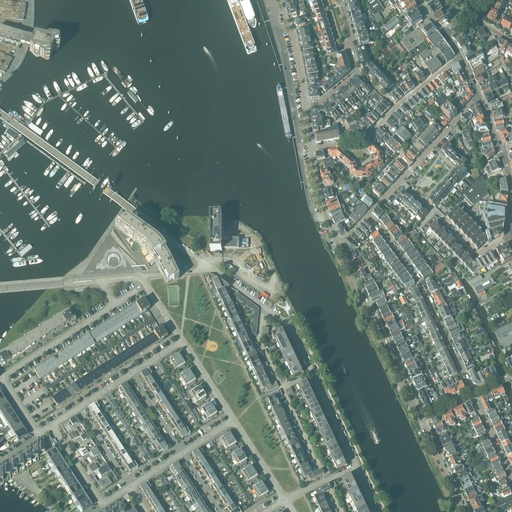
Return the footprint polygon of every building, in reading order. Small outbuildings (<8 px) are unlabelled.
[(0,0),(0,17),(23,21),(25,4),(0,0)] [(285,4),(287,10),(304,5),(302,0),(299,0),(297,0),(292,2),(291,0),(287,1),(288,3),(285,4)] [(373,15),(374,17),(378,14),(384,10),(381,7),(381,6),(376,0),(372,0),(367,4),(373,15)] [(397,0),(395,2),(391,5),(395,10),(397,9),(408,0),(407,0),(397,0)] [(413,3),(409,0),(408,0),(397,9),(400,13),(413,3)] [(442,4),(439,0),(429,0),(426,3),(433,12),(442,4)] [(498,1),(495,5),(502,9),(504,4),(498,1)] [(417,8),(413,3),(400,13),(404,18),(417,8)] [(304,5),(287,10),(289,17),(292,16),(293,18),(297,17),(296,14),(297,14),(296,13),(306,10),(304,5)] [(495,5),(493,10),(499,13),(502,9),(495,5)] [(433,12),(437,17),(444,11),(441,6),(433,12)] [(406,25),(418,15),(417,13),(417,12),(416,11),(415,11),(415,10),(403,20),(406,25)] [(449,10),(439,19),(444,24),(454,15),(449,10)] [(492,10),(490,14),(497,18),(499,13),(493,10),(492,10)] [(497,18),(490,14),(487,19),(499,25),(500,23),(496,21),(497,18)] [(418,15),(410,21),(406,25),(410,29),(422,19),(421,19),(422,18),(421,16),(419,16),(418,15)] [(306,17),(296,20),(296,22),(295,24),(296,25),(297,26),(298,27),(304,25),(305,25),(304,21),(307,19),(306,17)] [(384,28),(387,32),(399,22),(395,18),(384,28)] [(431,25),(428,21),(410,36),(401,43),(408,53),(409,54),(416,48),(426,41),(428,39),(422,32),(431,25)] [(27,36),(24,36),(24,34),(0,25),(0,42),(19,49),(20,46),(24,47),(30,49),(29,50),(34,54),(35,53),(44,58),(45,57),(50,57),(54,48),(59,48),(60,39),(45,38),(44,40),(34,38),(27,36)] [(434,29),(431,25),(422,32),(428,39),(437,32),(436,31),(435,29),(434,29)] [(318,38),(322,37),(331,34),(331,33),(331,32),(331,31),(330,30),(330,29),(321,32),(322,35),(318,36),(318,38)] [(359,37),(368,34),(370,33),(369,29),(366,29),(357,32),(357,33),(357,34),(357,35),(358,35),(359,37)] [(481,39),(486,35),(482,29),(477,33),(479,36),(481,39)] [(438,32),(437,32),(428,39),(426,41),(430,46),(431,48),(433,50),(443,43),(445,41),(441,37),(438,32)] [(458,44),(466,39),(468,38),(467,35),(465,37),(461,32),(452,38),(455,42),(456,42),(457,43),(457,44),(458,44)] [(321,43),(324,42),(333,39),(332,38),(333,37),(332,35),(331,34),(322,37),(323,40),(318,42),(319,45),(322,44),(321,43)] [(462,49),(462,50),(468,48),(471,47),(466,39),(458,44),(460,49),(461,49),(462,49)] [(426,41),(416,48),(422,55),(431,48),(430,46),(426,41)] [(450,48),(445,41),(443,43),(443,44),(433,53),(433,55),(436,59),(450,48)] [(404,57),(408,53),(401,43),(397,46),(395,47),(399,51),(404,57)] [(443,44),(443,43),(433,50),(431,48),(422,55),(419,57),(423,63),(431,56),(432,57),(433,55),(433,53),(443,44)] [(455,56),(450,48),(436,59),(439,63),(445,59),(447,63),(455,56)] [(466,59),(469,66),(473,73),(482,67),(483,67),(481,62),(485,60),(481,52),(471,56),(471,55),(472,54),(471,51),(470,52),(468,48),(462,50),(466,59)] [(0,71),(4,73),(12,59),(0,52),(0,71)] [(436,59),(433,55),(432,57),(431,56),(423,63),(426,67),(430,64),(433,62),(436,59)] [(358,60),(359,65),(368,62),(369,61),(370,59),(369,56),(367,57),(358,60)] [(439,63),(436,59),(433,62),(438,69),(442,67),(439,63)] [(364,71),(371,65),(371,64),(370,65),(369,63),(370,62),(369,61),(368,62),(359,65),(360,66),(364,71)] [(371,65),(364,71),(366,73),(367,73),(368,73),(377,65),(375,63),(375,64),(373,62),(371,64),(370,62),(369,63),(370,65),(371,64),(371,65)] [(433,62),(430,64),(435,72),(438,69),(433,62)] [(462,71),(458,63),(452,68),(455,75),(462,71)] [(430,64),(426,67),(432,75),(435,72),(430,64)] [(473,73),(472,73),(475,78),(488,71),(485,66),(473,73)] [(339,71),(344,77),(351,71),(349,67),(341,70),(341,69),(339,71)] [(369,76),(372,78),(378,72),(376,70),(377,69),(375,68),(369,74),(370,75),(369,76)] [(334,72),(341,80),(344,77),(339,71),(338,69),(334,72)] [(413,73),(415,76),(420,83),(425,80),(418,70),(413,73)] [(331,76),(337,83),(341,80),(334,72),(331,76)] [(375,81),(376,82),(383,75),(381,74),(380,74),(378,72),(372,78),(375,81)] [(453,78),(454,82),(464,77),(462,72),(455,76),(453,78)] [(446,85),(444,87),(449,94),(452,91),(447,85),(449,84),(447,81),(450,79),(446,73),(441,77),(446,85)] [(475,79),(479,86),(486,82),(484,77),(487,75),(486,73),(475,79)] [(479,86),(481,92),(506,80),(503,74),(487,81),(487,82),(486,82),(479,86)] [(377,83),(379,86),(386,80),(383,78),(384,77),(383,75),(376,82),(377,82),(377,83)] [(327,79),(333,86),(337,83),(331,76),(327,79)] [(444,87),(446,85),(441,77),(438,79),(444,87)] [(464,77),(454,82),(458,87),(460,85),(467,82),(464,77)] [(355,81),(361,88),(362,90),(364,89),(365,91),(364,92),(368,95),(372,91),(359,78),(358,79),(357,79),(356,80),(355,81)] [(406,83),(403,86),(408,93),(412,90),(415,87),(407,78),(404,80),(406,83)] [(323,82),(329,89),(333,86),(327,79),(323,82)] [(383,88),(384,89),(390,83),(389,81),(388,82),(386,80),(379,86),(382,89),(383,88)] [(484,97),(493,93),(500,89),(505,87),(508,86),(506,80),(481,92),(484,97)] [(353,83),(351,85),(362,98),(364,96),(360,91),(359,90),(361,88),(355,81),(354,81),(353,82),(353,83)] [(390,83),(384,89),(384,90),(384,91),(389,95),(394,90),(392,88),(393,87),(391,85),(392,84),(394,86),(396,84),(392,81),(390,83)] [(441,87),(436,81),(432,84),(437,91),(441,87)] [(321,84),(321,86),(321,88),(322,88),(326,93),(329,89),(323,82),(321,84)] [(432,84),(427,87),(432,93),(436,90),(432,84)] [(347,88),(353,95),(355,93),(356,95),(360,100),(362,98),(351,85),(349,86),(347,87),(347,88)] [(461,97),(463,98),(464,99),(468,102),(471,98),(474,96),(469,85),(463,89),(465,93),(461,97)] [(408,93),(403,86),(399,89),(404,96),(408,93)] [(427,87),(424,91),(428,96),(428,97),(429,98),(431,97),(430,95),(432,93),(427,87)] [(345,90),(343,91),(354,105),(356,103),(352,98),(351,97),(353,95),(347,88),(346,88),(345,89),(345,90)] [(398,90),(394,93),(400,100),(404,97),(398,90)] [(339,94),(345,102),(347,100),(348,101),(348,102),(352,107),(354,105),(343,91),(341,93),(340,93),(339,94)] [(428,96),(424,91),(419,94),(425,101),(427,100),(425,99),(428,97),(428,96)] [(400,100),(394,93),(390,96),(396,103),(400,100)] [(493,93),(484,97),(485,98),(484,98),(487,104),(488,104),(494,101),(493,98),(495,97),(493,93)] [(337,97),(335,98),(346,111),(348,110),(344,105),(343,103),(345,102),(339,94),(339,95),(338,95),(337,96),(337,97)] [(419,95),(414,98),(419,104),(422,101),(422,102),(424,102),(423,100),(419,95)] [(501,103),(504,109),(505,109),(511,108),(508,100),(511,98),(511,97),(511,95),(494,103),(488,105),(491,111),(500,107),(499,104),(501,103)] [(467,103),(464,99),(463,98),(460,96),(458,99),(459,99),(456,103),(458,105),(456,107),(460,111),(462,108),(467,103)] [(446,102),(444,99),(444,100),(441,97),(435,103),(439,108),(446,102)] [(331,101),(337,108),(338,110),(340,109),(344,113),(346,111),(335,98),(333,100),(332,100),(331,101)] [(414,98),(410,101),(415,107),(419,104),(414,98)] [(383,103),(381,104),(381,105),(387,111),(391,108),(385,101),(382,99),(380,100),(383,103)] [(329,103),(327,105),(338,118),(340,116),(336,111),(336,112),(335,110),(337,108),(331,101),(331,102),(330,102),(329,103)] [(415,107),(410,101),(406,104),(411,110),(415,107)] [(375,105),(377,106),(384,114),(387,111),(381,105),(381,104),(378,102),(375,105)] [(441,113),(450,121),(450,122),(457,114),(450,106),(451,105),(449,103),(441,113)] [(475,115),(477,118),(482,116),(483,115),(479,107),(478,106),(477,104),(475,104),(469,111),(472,114),(473,116),(475,115)] [(323,108),(329,115),(331,113),(332,115),(336,120),(338,118),(327,105),(325,107),(324,106),(323,107),(323,108)] [(408,114),(411,117),(413,116),(405,105),(400,109),(405,116),(408,114)] [(384,114),(377,106),(373,110),(381,117),(384,114)] [(425,112),(424,113),(431,121),(436,115),(434,113),(428,106),(425,108),(427,110),(425,112)] [(365,107),(364,109),(370,115),(376,122),(380,118),(374,112),(372,114),(365,107)] [(505,109),(504,109),(502,110),(492,113),(492,114),(494,121),(511,117),(511,116),(511,107),(511,108),(505,109)] [(311,114),(312,115),(324,114),(327,117),(329,115),(323,108),(322,109),(320,109),(311,110),(311,111),(311,112),(311,113),(311,114)] [(399,111),(395,114),(402,120),(405,117),(399,111)] [(450,121),(441,113),(439,111),(436,114),(440,118),(443,120),(440,123),(441,124),(441,125),(444,128),(450,121)] [(368,118),(366,119),(373,126),(376,122),(370,116),(367,113),(365,115),(368,118)] [(460,120),(465,125),(469,121),(470,123),(472,121),(471,117),(467,113),(464,117),(464,116),(460,120)] [(395,114),(392,117),(398,124),(400,122),(403,125),(404,123),(402,120),(395,114)] [(482,116),(477,118),(474,120),(475,122),(473,123),(476,127),(485,126),(482,116)] [(346,120),(348,125),(355,121),(351,117),(346,120)] [(364,121),(363,122),(369,129),(373,126),(366,119),(364,117),(362,118),(364,121)] [(392,117),(389,120),(395,127),(398,124),(392,117)] [(417,131),(418,132),(418,133),(420,134),(425,129),(428,126),(426,123),(421,117),(412,124),(418,131),(417,131)] [(506,126),(511,117),(494,121),(494,122),(495,128),(509,126),(509,125),(506,126)] [(362,128),(366,132),(369,129),(363,122),(361,120),(359,122),(361,124),(360,126),(362,128)] [(395,127),(389,120),(385,123),(392,130),(393,128),(396,131),(398,129),(395,127)] [(432,127),(432,128),(439,134),(443,129),(436,123),(434,122),(432,123),(434,125),(432,127)] [(31,123),(28,128),(40,137),(43,132),(31,123)] [(0,124),(0,131),(12,140),(15,135),(0,124)] [(330,124),(313,126),(313,128),(313,129),(313,130),(314,131),(314,132),(319,131),(318,130),(323,130),(322,127),(324,127),(331,126),(330,124)] [(315,133),(315,135),(316,143),(327,141),(331,141),(340,139),(339,131),(337,124),(331,127),(318,132),(315,133)] [(395,134),(399,137),(405,131),(404,129),(406,126),(405,125),(402,127),(395,134)] [(489,132),(487,125),(477,127),(478,134),(481,133),(489,132)] [(381,128),(378,131),(384,137),(387,134),(381,128)] [(432,128),(427,133),(434,139),(439,134),(432,128)] [(511,129),(498,131),(499,133),(501,139),(511,134),(511,129)] [(378,131),(374,134),(381,141),(382,139),(385,142),(387,140),(384,137),(378,131)] [(399,137),(402,140),(408,134),(405,131),(399,137)] [(461,134),(466,145),(472,142),(471,131),(461,134)] [(427,133),(423,137),(430,143),(434,139),(427,133)] [(480,135),(482,147),(490,144),(489,142),(490,142),(489,133),(482,135),(480,135)] [(371,137),(371,138),(373,139),(377,144),(379,142),(382,145),(383,143),(381,141),(374,134),(371,137)] [(408,134),(402,140),(405,144),(412,137),(408,134)] [(511,134),(501,139),(504,146),(511,143),(511,142),(511,134)] [(423,137),(419,141),(426,148),(430,143),(423,137)] [(363,145),(366,149),(373,142),(371,140),(373,139),(371,138),(370,139),(365,143),(363,144),(363,145)] [(385,144),(388,148),(395,141),(391,138),(385,144)] [(416,139),(413,142),(423,151),(426,148),(419,141),(416,139)] [(388,148),(391,151),(398,145),(395,141),(388,148)] [(370,153),(371,152),(376,147),(374,145),(375,144),(373,142),(366,149),(370,153)] [(416,146),(414,148),(420,154),(423,151),(413,142),(412,143),(416,146)] [(445,153),(446,154),(451,148),(451,149),(452,148),(453,147),(454,145),(450,142),(441,151),(444,153),(445,153)] [(17,143),(4,155),(7,159),(21,147),(17,143)] [(482,155),(489,153),(490,151),(489,149),(492,148),(493,148),(491,143),(490,144),(482,147),(483,150),(481,151),(482,155)] [(389,153),(388,154),(389,156),(393,152),(395,154),(401,148),(398,145),(391,151),(389,153)] [(411,151),(417,157),(420,154),(414,148),(411,145),(410,146),(413,149),(411,151)] [(373,154),(374,154),(375,153),(383,153),(377,146),(376,147),(371,152),(373,154)] [(448,157),(449,158),(455,152),(457,150),(453,147),(452,148),(451,149),(451,148),(446,154),(445,155),(447,158),(448,157)] [(337,157),(339,159),(344,153),(339,149),(334,150),(336,158),(337,157)] [(490,151),(489,153),(484,157),(480,161),(482,163),(486,159),(488,161),(495,155),(495,154),(493,149),(490,151)] [(324,151),(316,153),(315,153),(317,161),(325,159),(324,151)] [(411,151),(407,156),(413,161),(417,157),(411,151)] [(450,160),(452,163),(459,156),(455,152),(449,158),(451,159),(450,160)] [(338,159),(342,163),(348,156),(346,154),(345,155),(344,153),(339,159),(338,159)] [(407,156),(403,153),(402,154),(406,158),(403,161),(408,166),(412,162),(406,157),(407,156)] [(456,164),(458,166),(465,158),(461,154),(459,156),(452,163),(455,165),(456,164)] [(342,163),(347,167),(352,160),(351,159),(351,158),(348,156),(342,163)] [(458,166),(460,168),(466,167),(466,164),(469,161),(465,158),(458,166)] [(375,162),(374,162),(375,163),(376,163),(380,168),(381,167),(382,168),(384,166),(383,165),(383,159),(374,159),(374,161),(375,162)] [(488,163),(484,167),(486,175),(489,174),(492,173),(502,170),(497,159),(488,163)] [(331,160),(325,161),(326,168),(331,167),(333,169),(336,167),(332,163),(331,160)] [(347,167),(351,170),(355,165),(356,164),(356,163),(355,162),(354,162),(352,160),(347,167)] [(400,161),(397,164),(404,170),(407,168),(400,161)] [(372,163),(369,166),(374,171),(377,168),(378,169),(380,171),(383,169),(381,167),(380,168),(376,163),(375,163),(374,162),(373,163),(372,163)] [(392,164),(395,167),(402,174),(404,170),(397,164),(396,165),(393,163),(392,164)] [(350,173),(354,177),(356,175),(356,174),(358,172),(357,171),(358,170),(357,169),(358,168),(355,165),(351,170),(349,172),(350,172),(350,173)] [(367,169),(366,170),(368,171),(368,178),(369,177),(371,179),(372,177),(371,176),(372,174),(372,173),(374,171),(369,166),(366,168),(367,169)] [(390,166),(389,168),(398,177),(402,174),(395,167),(393,169),(390,166)] [(460,168),(457,170),(465,178),(469,174),(467,172),(466,171),(466,167),(460,168)] [(391,172),(389,175),(395,181),(399,177),(398,177),(389,168),(387,169),(391,172)] [(322,176),(323,180),(333,177),(332,175),(331,175),(330,172),(329,172),(328,171),(327,169),(321,171),(322,175),(322,176)] [(359,179),(363,178),(362,170),(359,170),(358,170),(357,171),(358,172),(356,174),(356,175),(354,177),(356,179),(357,181),(359,179)] [(362,170),(363,178),(368,178),(368,181),(369,182),(372,180),(371,179),(369,177),(368,178),(368,171),(366,170),(365,170),(362,170)] [(455,171),(453,173),(462,181),(465,178),(457,170),(456,171),(455,171)] [(384,173),(382,175),(392,184),(395,181),(389,175),(385,171),(384,173)] [(392,184),(382,175),(381,174),(381,173),(379,176),(383,180),(383,181),(381,180),(380,181),(381,182),(381,183),(387,189),(392,184)] [(450,178),(456,184),(458,185),(462,181),(453,173),(450,176),(451,177),(450,178)] [(473,206),(488,194),(485,186),(483,184),(484,182),(485,182),(483,177),(482,177),(463,195),(473,206)] [(334,185),(333,182),(335,182),(334,178),(323,181),(324,181),(323,182),(323,184),(324,184),(325,187),(331,185),(334,185)] [(448,178),(446,181),(453,187),(456,184),(450,178),(449,179),(448,178)] [(444,184),(443,186),(451,193),(455,189),(453,187),(446,181),(443,184),(444,184)] [(376,185),(375,186),(383,194),(386,190),(380,184),(379,184),(377,186),(376,185)] [(383,194),(375,186),(373,188),(375,189),(373,192),(379,198),(383,194)] [(441,186),(439,189),(448,197),(451,193),(443,186),(442,187),(441,186)] [(323,190),(325,200),(327,201),(328,199),(333,198),(331,188),(323,190)] [(437,192),(436,193),(444,201),(448,197),(439,189),(436,191),(437,192)] [(399,204),(400,204),(408,195),(405,193),(403,192),(395,201),(399,204)] [(431,197),(432,197),(438,203),(439,203),(441,205),(444,201),(436,193),(435,194),(434,194),(431,197)] [(500,204),(507,204),(508,200),(508,196),(507,196),(508,194),(504,193),(501,193),(500,196),(500,204)] [(400,204),(404,207),(411,199),(410,198),(411,198),(408,195),(400,204)] [(361,202),(363,203),(369,209),(373,204),(367,199),(365,197),(361,202)] [(432,197),(433,198),(432,199),(431,198),(429,201),(436,208),(439,203),(438,203),(432,197)] [(326,202),(328,208),(339,204),(336,198),(326,202)] [(464,200),(471,207),(473,206),(466,198),(464,200)] [(404,207),(408,211),(416,202),(413,200),(412,200),(411,199),(404,207)] [(408,211),(411,215),(419,207),(418,205),(416,202),(408,211)] [(458,206),(456,208),(456,207),(446,217),(448,220),(478,250),(486,242),(487,243),(488,242),(489,243),(492,242),(492,241),(491,241),(491,240),(493,240),(504,236),(503,231),(503,230),(504,225),(506,220),(507,205),(494,204),(480,202),(479,206),(487,230),(483,231),(460,208),(458,206)] [(328,208),(330,214),(341,209),(339,204),(328,208)] [(360,206),(358,208),(365,214),(368,211),(361,204),(359,205),(360,206)] [(330,214),(333,220),(344,214),(345,214),(349,210),(346,207),(344,207),(341,209),(330,214)] [(378,207),(372,214),(378,219),(384,213),(378,207)] [(415,218),(417,216),(423,209),(421,207),(420,208),(419,207),(411,215),(415,218)] [(358,208),(355,211),(362,217),(365,214),(358,208)] [(423,209),(417,216),(421,220),(427,214),(425,213),(426,212),(423,209)] [(355,211),(352,215),(359,221),(362,217),(355,211)] [(126,215),(124,214),(114,228),(143,271),(158,270),(160,275),(165,285),(167,284),(172,280),(173,283),(178,279),(177,277),(176,273),(172,266),(175,264),(170,253),(169,252),(168,250),(167,249),(167,248),(166,247),(164,244),(161,242),(159,239),(156,237),(139,224),(137,223),(136,222),(135,222),(134,223),(133,224),(134,225),(130,222),(126,215)] [(333,220),(336,225),(342,222),(346,220),(344,214),(333,220)] [(359,221),(352,215),(349,218),(356,224),(359,221)] [(380,221),(384,226),(390,222),(386,216),(380,221)] [(362,225),(369,232),(371,234),(373,232),(371,230),(373,228),(365,221),(362,225)] [(342,222),(336,225),(337,227),(339,232),(341,236),(345,234),(348,233),(342,222)] [(395,227),(390,222),(384,226),(389,232),(395,227)] [(429,229),(432,233),(439,226),(436,222),(429,229)] [(365,235),(368,237),(369,236),(367,234),(369,232),(362,225),(358,229),(362,232),(365,235)] [(432,233),(436,236),(443,230),(439,226),(432,233)] [(396,227),(395,227),(389,232),(392,236),(401,229),(400,227),(397,229),(396,227)] [(364,235),(365,235),(362,232),(362,233),(358,229),(354,233),(360,239),(364,235)] [(401,229),(392,236),(395,240),(402,235),(400,233),(402,231),(401,229)] [(436,236),(439,240),(446,233),(443,230),(436,236)] [(369,242),(369,243),(370,244),(372,243),(373,242),(380,237),(376,232),(370,237),(372,240),(369,242)] [(439,240),(442,243),(449,237),(446,233),(439,240)] [(397,243),(400,247),(413,237),(411,235),(409,237),(406,239),(404,237),(397,243)] [(350,237),(344,244),(347,247),(346,248),(350,251),(357,248),(355,246),(357,244),(350,237)] [(371,246),(373,249),(383,241),(380,237),(373,242),(374,244),(372,246),(371,246)] [(400,247),(402,250),(411,244),(414,242),(412,240),(414,239),(413,237),(400,247)] [(442,243),(446,247),(453,240),(449,237),(442,243)] [(446,247),(449,250),(456,244),(453,240),(446,247)] [(373,249),(372,249),(374,249),(375,250),(377,248),(379,251),(386,245),(383,241),(373,249)] [(402,250),(405,254),(419,244),(418,242),(415,244),(412,246),(411,244),(402,250)] [(405,254),(408,258),(416,252),(415,250),(420,245),(419,244),(405,254)] [(451,256),(453,254),(460,247),(456,244),(449,250),(448,252),(451,256)] [(496,251),(499,257),(510,251),(506,245),(503,247),(502,248),(498,250),(496,251)] [(379,257),(380,257),(389,250),(386,246),(379,252),(380,254),(377,256),(378,258),(379,257)] [(453,254),(456,257),(463,251),(460,247),(453,254)] [(349,253),(350,257),(358,254),(360,253),(358,249),(349,253)] [(383,257),(385,260),(392,254),(389,250),(380,257),(381,259),(383,257)] [(456,257),(460,261),(467,254),(463,251),(456,257)] [(408,258),(410,261),(421,254),(419,252),(417,253),(416,252),(408,258)] [(503,263),(503,265),(511,259),(511,258),(511,257),(511,256),(511,255),(510,252),(500,258),(500,259),(501,261),(502,262),(503,263)] [(493,253),(488,255),(493,264),(498,261),(496,259),(493,253)] [(358,254),(350,257),(352,262),(362,257),(364,256),(363,254),(361,255),(359,256),(358,254)] [(384,264),(385,266),(395,258),(392,254),(385,260),(384,260),(386,262),(384,264)] [(410,261),(413,265),(421,259),(420,257),(422,255),(421,254),(410,261)] [(460,261),(463,264),(470,258),(467,254),(460,261)] [(488,255),(484,258),(489,266),(493,264),(488,255)] [(388,266),(390,268),(398,262),(395,258),(385,266),(383,267),(385,269),(388,266)] [(463,264),(466,268),(473,261),(470,258),(463,264)] [(484,258),(480,260),(485,269),(489,266),(484,258)] [(353,262),(355,267),(362,264),(360,259),(353,262)] [(413,265),(416,269),(426,261),(425,259),(423,261),(421,259),(413,265)] [(480,260),(476,263),(480,271),(485,269),(480,260)] [(416,269),(419,273),(427,266),(426,265),(428,263),(426,261),(416,269)] [(473,261),(466,268),(468,269),(473,275),(480,271),(476,263),(475,263),(476,263),(475,264),(473,262),(474,261),(473,261)] [(386,273),(387,275),(401,265),(398,262),(390,268),(391,270),(389,271),(386,273)] [(434,271),(436,275),(445,268),(441,263),(435,268),(436,270),(434,271)] [(419,273),(422,276),(432,268),(435,266),(433,264),(428,268),(427,266),(419,273)] [(394,273),(395,275),(403,269),(401,265),(387,275),(388,277),(394,273)] [(432,268),(422,276),(424,280),(434,275),(431,272),(433,270),(432,268)] [(367,272),(360,276),(361,280),(378,272),(376,269),(373,270),(374,272),(372,272),(372,273),(369,275),(367,272)] [(394,278),(396,280),(406,272),(403,269),(395,275),(396,277),(394,278)] [(361,280),(363,284),(372,280),(372,278),(376,276),(379,274),(378,272),(361,280)] [(399,280),(400,282),(409,276),(406,272),(396,280),(397,282),(399,280)] [(208,275),(214,287),(223,283),(214,276),(213,275),(212,275),(208,275)] [(472,286),(476,294),(494,284),(490,276),(484,280),(483,281),(481,276),(480,277),(479,275),(468,282),(471,287),(472,286)] [(401,288),(402,287),(412,280),(409,276),(400,282),(402,284),(400,286),(401,288)] [(364,285),(365,289),(375,284),(384,279),(383,277),(378,279),(378,280),(374,282),(373,280),(364,285)] [(412,280),(402,287),(401,288),(402,290),(405,287),(406,288),(415,284),(412,280)] [(427,286),(429,290),(436,286),(435,285),(439,283),(438,281),(427,286)] [(215,288),(218,293),(226,289),(230,287),(223,283),(214,287),(214,288),(215,288)] [(375,284),(365,289),(369,297),(381,291),(380,290),(378,291),(375,284)] [(218,293),(220,297),(228,294),(226,290),(226,289),(218,293)] [(407,298),(408,299),(419,294),(418,290),(410,294),(411,296),(407,298)] [(369,297),(372,303),(385,297),(382,291),(369,297)] [(431,295),(433,299),(446,294),(445,291),(443,292),(443,291),(441,292),(442,293),(440,294),(439,292),(431,295)] [(221,300),(222,302),(230,298),(228,294),(220,297),(219,298),(220,301),(221,300)] [(387,304),(387,303),(389,302),(388,301),(397,296),(395,294),(391,296),(376,303),(378,308),(387,304)] [(433,299),(435,303),(443,300),(442,298),(447,296),(446,294),(433,299)] [(410,307),(405,297),(399,299),(403,306),(405,305),(407,309),(410,307)] [(421,297),(413,301),(414,303),(410,305),(411,306),(423,301),(421,297)] [(493,302),(496,307),(504,302),(502,297),(493,302)] [(221,303),(223,308),(233,303),(230,298),(222,302),(221,303)] [(137,304),(143,313),(149,309),(148,308),(149,308),(144,300),(137,304)] [(415,309),(416,311),(426,307),(423,302),(416,305),(418,308),(415,309)] [(437,308),(439,312),(447,309),(446,307),(452,304),(451,302),(450,302),(437,308)] [(226,310),(227,312),(235,308),(233,303),(223,308),(225,311),(226,310)] [(133,308),(138,316),(143,313),(137,304),(132,307),(133,308)] [(379,309),(381,314),(394,308),(397,307),(396,304),(393,306),(393,305),(392,306),(391,305),(390,306),(390,307),(388,308),(387,306),(379,309)] [(128,311),(134,319),(138,316),(133,308),(132,307),(128,310),(128,311)] [(420,312),(421,315),(428,312),(426,307),(416,311),(417,313),(420,312)] [(226,312),(228,317),(237,313),(235,308),(227,312),(226,312)] [(381,314),(383,319),(393,315),(392,312),(396,311),(394,308),(381,314)] [(439,312),(441,316),(455,310),(454,308),(448,311),(447,309),(439,312)] [(124,313),(130,322),(134,319),(128,311),(128,310),(124,313)] [(455,310),(441,316),(443,321),(451,317),(450,315),(456,313),(455,310)] [(54,320),(60,329),(75,320),(69,311),(59,315),(59,316),(60,317),(54,320)] [(393,315),(383,319),(386,324),(394,320),(393,318),(399,315),(401,318),(405,316),(403,311),(398,313),(393,315)] [(420,320),(421,322),(431,317),(428,312),(421,315),(422,318),(420,320)] [(120,316),(125,325),(130,322),(124,313),(120,316)] [(230,320),(231,322),(240,318),(237,313),(228,317),(229,320),(230,320)] [(444,321),(446,326),(453,323),(452,320),(456,318),(460,316),(463,315),(463,313),(462,313),(459,314),(458,315),(457,315),(455,316),(444,321)] [(492,318),(495,322),(502,319),(499,314),(492,318)] [(115,318),(121,327),(125,325),(120,316),(115,318)] [(431,317),(421,322),(422,324),(424,323),(426,326),(433,322),(431,317)] [(111,321),(117,330),(121,327),(115,318),(111,321)] [(230,322),(233,327),(242,323),(240,318),(231,322),(230,322)] [(502,319),(495,322),(497,327),(500,326),(501,328),(505,326),(502,319)] [(39,330),(45,339),(60,329),(54,320),(45,325),(46,327),(39,330)] [(107,324),(112,333),(117,330),(111,321),(107,324)] [(388,328),(389,330),(403,323),(402,321),(396,324),(395,321),(386,325),(386,326),(387,328),(388,328)] [(447,327),(449,332),(460,327),(459,324),(458,322),(454,324),(447,327)] [(235,330),(236,331),(236,332),(244,328),(242,323),(233,327),(234,330),(235,330)] [(391,336),(402,330),(401,328),(404,326),(403,323),(389,330),(390,332),(390,333),(389,334),(390,335),(391,335),(391,336)] [(425,331),(426,333),(436,328),(433,323),(426,326),(428,330),(425,331)] [(511,323),(499,330),(494,332),(502,349),(511,344),(511,323)] [(102,327),(108,336),(112,333),(107,324),(102,327)] [(402,330),(391,336),(392,337),(392,338),(392,339),(392,340),(393,340),(394,341),(402,337),(400,334),(406,332),(412,329),(411,326),(405,329),(402,330)] [(98,329),(104,338),(108,336),(102,327),(98,329)] [(460,327),(449,332),(451,337),(463,331),(462,329),(461,327),(460,327)] [(161,328),(154,332),(160,341),(167,337),(162,329),(161,328)] [(235,332),(237,337),(247,333),(244,328),(236,332),(236,331),(235,332)] [(430,334),(431,337),(438,333),(436,328),(426,333),(427,335),(430,334)] [(94,332),(100,341),(104,338),(98,329),(94,332)] [(25,339),(30,348),(45,339),(39,330),(30,334),(30,335),(31,336),(25,339)] [(275,340),(276,340),(285,335),(283,330),(278,332),(272,335),(275,340)] [(463,332),(451,338),(454,342),(464,337),(463,335),(469,332),(468,330),(463,332)] [(88,336),(94,345),(100,341),(94,332),(88,336)] [(154,332),(150,335),(156,344),(160,341),(154,332)] [(240,340),(240,341),(241,341),(257,334),(257,332),(248,336),(247,333),(237,337),(239,340),(240,340)] [(432,339),(433,342),(441,339),(438,333),(431,337),(428,338),(429,340),(432,339)] [(239,342),(242,347),(251,342),(250,339),(255,336),(256,336),(256,335),(257,335),(257,334),(241,341),(240,341),(239,342)] [(150,335),(145,338),(151,347),(156,344),(150,335)] [(276,340),(278,344),(287,340),(285,335),(276,340)] [(84,339),(90,348),(94,345),(88,336),(84,339)] [(145,338),(141,341),(147,350),(151,347),(145,338)] [(396,345),(396,347),(410,340),(409,338),(403,340),(402,338),(394,342),(394,343),(394,344),(395,345),(396,345)] [(25,339),(15,344),(16,346),(10,349),(16,358),(30,348),(25,339)] [(79,341),(85,350),(90,348),(84,339),(79,341)] [(432,346),(433,348),(443,344),(441,339),(433,342),(435,345),(432,346)] [(454,344),(456,348),(468,343),(466,339),(462,340),(454,344)] [(278,344),(280,349),(289,345),(287,340),(278,344)] [(75,344),(81,353),(85,350),(79,341),(75,344)] [(141,341),(137,343),(143,352),(147,350),(141,341)] [(397,347),(399,352),(409,348),(408,345),(411,344),(410,341),(397,347)] [(244,349),(245,351),(258,345),(258,343),(253,346),(251,342),(242,347),(243,350),(244,349)] [(137,343),(133,346),(138,355),(143,352),(137,343)] [(409,348),(399,352),(400,354),(398,355),(400,358),(401,357),(401,358),(410,354),(409,351),(415,348),(414,348),(420,345),(419,343),(415,345),(414,346),(409,348)] [(456,348),(458,352),(466,349),(465,347),(469,345),(468,343),(456,348)] [(70,347),(76,356),(81,353),(75,344),(70,347)] [(443,344),(433,348),(434,350),(437,349),(438,352),(446,349),(443,344)] [(244,351),(246,356),(256,352),(254,349),(259,346),(258,345),(245,351),(244,351)] [(280,349),(282,353),(291,349),(289,345),(280,349)] [(133,346),(128,349),(134,358),(138,355),(133,346)] [(66,350),(72,359),(76,356),(70,347),(66,350)] [(16,358),(10,349),(1,353),(1,354),(2,355),(0,355),(0,365),(1,367),(16,358)] [(128,349),(124,352),(130,361),(134,358),(128,349)] [(282,353),(284,358),(294,354),(291,349),(282,353)] [(61,353),(67,362),(72,359),(66,350),(61,353)] [(437,357),(438,360),(448,355),(446,350),(439,353),(440,356),(437,357)] [(460,357),(462,361),(470,357),(469,355),(473,353),(473,351),(460,357)] [(124,352),(120,354),(125,363),(130,361),(124,352)] [(249,359),(250,361),(263,355),(262,353),(257,356),(256,352),(246,356),(248,360),(249,359)] [(57,356),(62,365),(67,362),(61,353),(57,356)] [(170,361),(172,365),(181,359),(179,355),(178,356),(176,353),(165,359),(168,363),(170,361)] [(413,353),(402,358),(402,359),(402,360),(402,361),(403,361),(404,362),(404,363),(410,361),(413,359),(419,356),(418,354),(415,356),(413,353)] [(120,354),(115,357),(121,366),(125,363),(120,354)] [(284,358),(287,363),(296,358),(294,354),(284,358)] [(249,361),(251,366),(260,362),(259,359),(264,356),(263,355),(250,361),(249,361)] [(442,360),(444,363),(451,360),(448,355),(438,360),(439,362),(442,360)] [(52,359),(58,368),(62,365),(57,356),(52,359)] [(115,357),(111,360),(117,369),(121,366),(115,357)] [(287,363),(289,367),(298,363),(296,358),(287,363)] [(52,359),(48,362),(53,371),(58,368),(52,359)] [(181,359),(172,365),(176,370),(177,369),(178,371),(185,367),(183,363),(184,363),(181,359)] [(413,359),(410,361),(410,362),(405,364),(406,366),(405,366),(406,366),(405,367),(406,369),(407,369),(415,365),(413,359)] [(477,359),(464,365),(466,369),(474,366),(473,363),(477,361),(477,359)] [(111,360),(106,363),(112,372),(117,369),(111,360)] [(442,368),(443,370),(453,365),(451,360),(444,363),(445,366),(442,368)] [(48,362),(45,364),(43,365),(49,374),(53,371),(48,362)] [(254,369),(254,371),(268,365),(267,363),(262,365),(260,362),(251,366),(253,369),(254,369)] [(106,363),(102,366),(108,375),(112,372),(106,363)] [(289,367),(291,372),(300,368),(298,363),(289,367)] [(408,374),(409,376),(420,371),(418,368),(422,366),(420,364),(407,370),(408,372),(408,374)] [(43,365),(38,368),(44,377),(49,374),(43,365)] [(253,371),(256,376),(265,372),(263,368),(268,366),(268,365),(254,371),(253,371)] [(443,370),(445,374),(455,369),(453,365),(443,370)] [(102,366),(97,369),(103,378),(108,375),(102,366)] [(488,369),(492,378),(498,376),(494,367),(493,366),(488,369)] [(473,371),(468,373),(474,385),(476,386),(481,384),(475,370),(476,370),(474,367),(472,368),(473,371)] [(44,377),(38,368),(34,371),(40,380),(44,377)] [(300,368),(291,372),(293,377),(302,372),(300,368)] [(97,369),(93,372),(98,381),(103,378),(97,369)] [(181,378),(183,381),(192,376),(190,372),(189,373),(186,369),(176,376),(178,380),(179,380),(178,379),(181,378)] [(455,369),(445,374),(443,375),(444,377),(447,376),(448,378),(457,374),(455,370),(456,370),(455,369)] [(477,369),(476,370),(475,370),(481,384),(486,381),(482,373),(479,375),(477,369)] [(486,371),(483,373),(487,381),(492,378),(487,369),(485,370),(486,371)] [(140,378),(142,380),(151,374),(148,370),(141,375),(140,375),(142,377),(141,378),(141,377),(140,378)] [(420,371),(409,376),(410,378),(411,379),(412,381),(426,375),(425,372),(421,374),(420,371)] [(93,372),(88,375),(94,384),(98,381),(93,372)] [(258,379),(259,380),(272,374),(271,373),(267,375),(265,372),(256,376),(257,379),(258,379)] [(145,382),(146,384),(154,379),(151,374),(142,380),(144,383),(144,382),(145,382)] [(258,381),(260,386),(270,381),(268,378),(273,376),(272,374),(259,380),(258,381)] [(88,375),(84,378),(89,387),(94,384),(88,375)] [(413,385),(414,387),(425,382),(424,379),(427,378),(426,375),(413,382),(414,384),(413,385)] [(192,376),(183,381),(186,387),(187,387),(186,386),(187,386),(189,388),(196,384),(193,380),(194,379),(192,376)] [(455,380),(456,383),(461,392),(462,392),(464,392),(465,389),(461,381),(459,382),(457,379),(456,376),(454,377),(455,380)] [(84,378),(79,381),(85,390),(89,387),(84,378)] [(449,380),(452,385),(456,394),(457,394),(458,394),(460,393),(460,392),(461,392),(456,383),(454,384),(453,381),(452,381),(451,378),(449,380)] [(146,384),(149,389),(157,384),(154,379),(146,384)] [(79,381),(74,384),(80,393),(85,390),(79,381)] [(270,381),(260,386),(262,389),(263,388),(264,391),(266,389),(268,393),(278,388),(276,383),(271,385),(270,381)] [(445,382),(446,384),(452,396),(453,396),(454,396),(455,396),(456,395),(456,394),(452,385),(450,386),(448,383),(447,381),(445,382)] [(298,386),(300,391),(309,387),(307,382),(298,386)] [(425,382),(414,387),(415,390),(417,390),(418,392),(431,386),(430,384),(427,386),(425,382)] [(440,383),(441,385),(447,399),(449,398),(450,398),(451,398),(451,397),(452,396),(446,384),(443,385),(442,382),(440,383)] [(74,384),(70,387),(75,395),(76,396),(80,393),(74,384)] [(118,389),(121,394),(130,388),(128,385),(128,386),(127,386),(126,384),(118,389)] [(149,389),(152,394),(160,388),(157,384),(149,389)] [(189,396),(191,394),(194,398),(203,392),(200,388),(199,389),(197,385),(186,392),(189,396)] [(441,385),(439,386),(441,391),(442,391),(438,393),(442,401),(443,401),(445,401),(445,400),(447,399),(441,385)] [(70,387),(65,390),(71,399),(76,396),(75,395),(70,387)] [(300,391),(302,395),(311,391),(309,387),(300,391)] [(122,400),(132,394),(130,391),(131,391),(132,390),(130,388),(121,394),(124,399),(122,400)] [(152,394),(155,398),(165,392),(165,391),(163,393),(160,388),(152,394)] [(421,398),(421,399),(428,395),(427,392),(430,391),(429,388),(418,393),(419,395),(419,396),(419,398),(421,398)] [(498,389),(497,390),(500,397),(505,395),(502,388),(501,388),(500,388),(499,388),(498,389)] [(441,402),(441,401),(437,393),(434,395),(434,394),(435,393),(433,389),(430,390),(430,391),(436,404),(438,403),(439,403),(441,403),(441,402)] [(65,390),(61,392),(67,401),(71,399),(65,390)] [(268,400),(270,405),(271,405),(279,401),(277,398),(282,395),(280,390),(269,395),(271,399),(268,400)] [(500,397),(497,390),(495,391),(494,391),(493,391),(492,392),(495,400),(500,397)] [(302,395),(304,400),(313,396),(311,391),(302,395)] [(61,392),(56,395),(62,404),(67,401),(61,392)] [(155,398),(158,403),(168,396),(165,392),(155,398)] [(203,392),(194,398),(197,403),(198,402),(199,404),(206,400),(204,396),(205,396),(203,392)] [(490,392),(485,395),(489,402),(494,400),(490,392)] [(122,400),(125,404),(135,398),(132,394),(122,400)] [(423,404),(430,400),(429,398),(432,396),(431,394),(428,395),(421,399),(422,400),(421,402),(422,403),(423,404)] [(62,404),(56,395),(52,398),(57,408),(62,404)] [(481,397),(480,399),(483,405),(487,403),(489,402),(485,395),(481,397)] [(158,403),(161,407),(171,401),(169,402),(166,398),(168,397),(168,396),(158,403)] [(304,400),(307,405),(316,400),(313,396),(304,400)] [(128,409),(138,403),(135,398),(125,404),(125,405),(127,404),(130,408),(128,409)] [(430,400),(423,404),(424,406),(424,407),(424,409),(426,409),(436,405),(435,404),(432,405),(432,403),(434,402),(433,399),(430,400)] [(307,405),(309,409),(318,405),(316,400),(307,405)] [(161,407),(164,412),(174,405),(171,401),(161,407)] [(272,408),(273,410),(286,404),(285,402),(280,404),(279,401),(271,405),(270,405),(269,405),(271,409),(272,408)] [(202,411),(204,414),(213,408),(211,405),(210,406),(208,402),(197,409),(198,411),(199,412),(200,412),(201,411),(202,411)] [(88,411),(90,414),(101,407),(98,403),(97,404),(96,404),(96,403),(96,404),(88,409),(88,408),(88,409),(89,411),(88,411)] [(128,409),(131,414),(141,407),(138,403),(128,409)] [(476,413),(471,404),(469,403),(464,405),(469,416),(476,413)] [(487,403),(483,405),(486,411),(487,413),(492,410),(491,409),(490,409),(487,403)] [(272,410),(274,415),(283,411),(282,408),(287,405),(286,404),(273,410),(272,410)] [(0,416),(11,410),(7,405),(0,409),(0,413),(1,416),(0,416)] [(164,412),(167,416),(175,411),(172,407),(174,406),(174,405),(164,412)] [(309,409),(311,414),(320,410),(318,405),(309,409)] [(460,408),(458,408),(466,424),(468,423),(466,419),(465,416),(468,415),(467,414),(463,406),(462,406),(460,407),(460,408)] [(92,416),(94,418),(102,413),(99,409),(101,408),(101,407),(90,414),(91,417),(92,416)] [(134,418),(144,412),(141,407),(131,414),(133,413),(135,417),(134,418)] [(501,407),(487,414),(490,419),(497,415),(495,413),(499,411),(499,410),(502,409),(501,407)] [(213,408),(204,414),(205,415),(202,416),(205,420),(207,419),(208,420),(208,419),(209,419),(210,421),(217,416),(215,413),(216,412),(213,408)] [(466,424),(458,408),(457,409),(456,409),(455,409),(454,410),(454,411),(453,411),(457,420),(460,419),(461,421),(462,422),(462,421),(464,425),(466,424)] [(2,423),(14,415),(11,410),(0,416),(0,417),(1,416),(5,421),(2,423)] [(311,414),(313,419),(322,414),(320,410),(311,414)] [(167,416),(170,421),(178,416),(175,411),(167,416)] [(277,418),(277,420),(291,413),(290,412),(285,414),(283,411),(274,415),(276,418),(277,418)] [(449,413),(447,414),(453,426),(455,425),(453,420),(456,419),(452,411),(451,411),(449,412),(449,413)] [(134,418),(137,423),(147,416),(144,412),(134,418)] [(94,418),(97,423),(105,418),(102,413),(94,418)] [(276,420),(279,425),(288,421),(286,417),(291,415),(291,413),(277,420),(276,420)] [(313,419),(315,423),(324,419),(322,414),(313,419)] [(453,426),(447,414),(445,414),(444,414),(443,415),(443,416),(442,416),(447,426),(450,425),(451,427),(453,426)] [(5,428),(17,420),(14,415),(2,423),(5,421),(8,426),(5,428)] [(139,422),(142,426),(150,421),(147,416),(137,423),(139,422)] [(170,421),(173,425),(181,420),(178,416),(170,421)] [(434,426),(441,422),(444,421),(442,418),(441,416),(438,417),(431,420),(431,421),(431,422),(431,423),(432,424),(433,424),(434,426)] [(490,420),(492,425),(503,420),(506,418),(505,416),(502,417),(498,419),(497,416),(490,420)] [(68,426),(71,431),(76,428),(81,425),(78,421),(77,422),(75,418),(62,426),(64,429),(68,426)] [(97,423),(100,427),(108,422),(105,418),(97,423)] [(467,426),(468,428),(480,422),(478,418),(470,422),(471,424),(467,426)] [(315,423),(317,428),(327,423),(324,419),(315,423)] [(8,433),(20,425),(17,420),(5,428),(8,426),(11,431),(8,433)] [(173,425),(176,430),(185,424),(185,423),(184,424),(181,420),(173,425)] [(142,426),(145,431),(153,425),(150,421),(142,426)] [(281,428),(282,429),(282,430),(295,423),(295,422),(290,424),(288,421),(279,425),(280,428),(281,428)] [(100,427),(103,432),(111,427),(108,422),(100,427)] [(435,429),(436,431),(443,428),(446,426),(445,424),(442,425),(441,422),(434,426),(433,426),(434,426),(433,427),(434,429),(435,429)] [(493,425),(495,430),(504,426),(503,426),(502,426),(500,422),(493,425)] [(281,430),(283,435),(293,430),(291,427),(296,425),(295,423),(282,430),(282,429),(281,430)] [(317,428),(320,432),(329,428),(327,423),(317,428)] [(176,433),(178,436),(189,429),(185,424),(176,430),(177,433),(176,433)] [(12,438),(24,430),(20,425),(8,433),(9,433),(9,432),(13,437),(12,438)] [(106,436),(114,431),(116,430),(113,425),(111,427),(103,432),(106,436)] [(145,431),(147,435),(156,430),(153,425),(145,431)] [(467,438),(468,438),(484,430),(482,426),(474,430),(475,432),(471,434),(466,436),(467,438)] [(495,430),(497,435),(505,432),(503,428),(504,427),(504,426),(495,430)] [(70,438),(72,442),(85,434),(83,431),(79,433),(76,428),(71,431),(66,435),(69,439),(70,438)] [(320,432),(322,437),(331,433),(329,428),(320,432)] [(443,428),(436,431),(436,432),(436,433),(436,434),(438,435),(439,437),(449,431),(448,429),(445,431),(443,428)] [(189,429),(178,436),(179,438),(180,438),(180,437),(182,440),(182,439),(190,434),(191,433),(189,429)] [(24,430),(12,438),(15,436),(18,441),(15,443),(27,435),(24,430)] [(147,435),(150,440),(159,435),(156,430),(147,435)] [(286,437),(287,439),(300,433),(299,432),(294,434),(293,430),(283,435),(285,438),(286,437)] [(484,430),(468,438),(469,439),(473,438),(474,438),(475,440),(486,434),(484,430)] [(106,436),(109,441),(117,436),(114,431),(106,436)] [(452,431),(450,432),(439,437),(440,439),(439,440),(440,441),(441,442),(449,438),(448,436),(453,434),(452,431)] [(220,439),(224,444),(233,438),(230,435),(229,436),(227,432),(220,436),(222,439),(221,439),(220,439)] [(286,440),(288,445),(297,440),(296,437),(301,435),(300,433),(287,439),(286,440)] [(322,437),(324,442),(333,437),(331,433),(322,437)] [(78,442),(81,447),(86,444),(91,441),(89,437),(88,437),(88,438),(85,434),(72,442),(74,445),(78,442)] [(112,446),(121,439),(122,439),(119,434),(117,436),(109,441),(112,446)] [(511,434),(499,440),(501,444),(509,440),(508,438),(511,436),(511,434)] [(150,440),(153,444),(161,439),(159,435),(150,440)] [(444,447),(444,448),(453,443),(452,440),(456,438),(455,436),(441,442),(442,444),(442,445),(442,447),(444,447)] [(324,442),(326,446),(335,442),(333,437),(324,442)] [(41,441),(37,441),(38,452),(45,452),(44,441),(46,441),(45,438),(41,439),(41,441)] [(233,438),(224,444),(227,450),(227,449),(228,449),(229,451),(236,446),(234,443),(235,442),(233,438)] [(112,446),(115,450),(124,444),(121,439),(112,446)] [(154,450),(155,450),(166,443),(164,441),(163,442),(161,439),(153,444),(156,449),(154,450)] [(290,447),(291,449),(305,443),(304,441),(299,444),(297,440),(288,445),(289,448),(290,447)] [(478,448),(478,450),(491,444),(489,440),(481,444),(482,446),(478,448)] [(326,446),(328,451),(337,447),(335,442),(326,446)] [(166,443),(155,450),(158,455),(159,454),(159,453),(160,454),(167,449),(168,449),(166,446),(167,446),(166,443)] [(290,449),(293,454),(302,450),(300,447),(305,444),(305,443),(291,449),(290,449)] [(445,451),(446,453),(461,446),(460,444),(455,446),(453,443),(444,448),(443,449),(444,451),(445,451)] [(80,454),(83,458),(95,450),(93,447),(90,449),(86,444),(81,447),(76,450),(79,455),(79,454),(80,454)] [(115,450),(118,455),(127,448),(124,444),(115,450)] [(482,453),(485,452),(492,448),(491,444),(478,450),(477,451),(478,453),(481,451),(482,453)] [(461,446),(446,453),(447,455),(447,456),(447,458),(448,458),(449,458),(459,454),(457,451),(462,449),(461,446)] [(47,463),(59,455),(54,447),(53,448),(54,448),(47,452),(49,454),(44,458),(46,457),(50,461),(47,463)] [(328,451),(330,455),(340,451),(337,447),(328,451)] [(118,455),(120,459),(129,454),(126,450),(127,449),(127,448),(118,455)] [(232,457),(234,461),(243,455),(241,451),(240,452),(238,448),(227,455),(230,459),(232,457)] [(479,459),(482,458),(494,452),(492,448),(485,452),(486,454),(478,457),(479,459)] [(192,457),(193,460),(202,454),(199,449),(192,454),(191,454),(193,457),(192,457)] [(88,458),(91,463),(92,463),(96,460),(97,460),(102,457),(99,453),(98,453),(99,453),(98,454),(95,450),(83,458),(84,461),(88,458)] [(295,457),(296,459),(309,453),(308,451),(304,453),(302,450),(293,454),(294,457),(295,457)] [(330,455),(333,460),(342,456),(340,451),(330,455)] [(494,452),(482,458),(483,460),(484,461),(486,460),(485,459),(487,458),(488,460),(496,456),(494,452)] [(295,459),(297,464),(307,460),(305,456),(310,454),(309,453),(296,459),(295,459)] [(452,464),(464,458),(468,456),(467,453),(463,454),(463,453),(461,453),(463,457),(458,459),(457,456),(449,459),(449,460),(449,461),(450,462),(451,462),(451,463),(452,464)] [(120,459),(123,464),(131,458),(129,454),(120,459)] [(196,461),(198,464),(206,459),(202,454),(193,460),(195,462),(196,461)] [(50,468),(62,461),(59,455),(47,463),(50,462),(53,466),(50,468)] [(243,455),(234,461),(238,466),(239,465),(240,467),(247,463),(245,459),(246,458),(243,455)] [(333,460),(335,465),(344,460),(342,456),(333,460)] [(486,465),(487,467),(499,461),(496,457),(489,460),(490,463),(486,465)] [(124,467),(125,469),(136,462),(134,463),(131,458),(123,464),(125,466),(124,467)] [(454,469),(462,466),(460,462),(465,460),(464,458),(452,464),(452,466),(452,467),(453,469),(454,469)] [(198,464),(201,468),(209,463),(206,459),(198,464)] [(90,470),(93,474),(105,465),(104,463),(100,465),(97,460),(96,460),(92,463),(91,463),(86,466),(89,471),(90,471),(89,470),(90,470)] [(300,467),(300,468),(301,469),(314,462),(313,461),(308,463),(307,460),(297,464),(299,467),(300,467)] [(344,460),(335,465),(337,469),(346,465),(344,460)] [(53,473),(65,466),(62,461),(50,468),(53,467),(56,471),(53,473)] [(499,461),(487,467),(488,469),(492,467),(493,470),(501,466),(499,461)] [(136,462),(125,469),(127,472),(127,471),(128,471),(130,473),(137,468),(138,468),(137,468),(138,467),(139,467),(136,462)] [(299,469),(302,474),(311,470),(310,466),(314,464),(314,462),(301,469),(300,468),(299,469)] [(462,466),(454,469),(455,471),(454,472),(455,473),(456,474),(464,470),(463,467),(469,464),(468,462),(462,466)] [(169,469),(172,473),(181,467),(180,465),(179,465),(179,466),(177,463),(177,464),(169,469),(169,468),(169,469)] [(201,468),(203,473),(213,467),(213,466),(211,467),(209,463),(201,468)] [(99,474),(102,479),(107,476),(112,473),(109,468),(109,469),(108,469),(105,465),(93,474),(95,476),(99,474)] [(243,474),(245,477),(254,471),(252,468),(250,468),(248,465),(238,472),(240,476),(241,475),(240,475),(243,474)] [(57,478),(69,471),(65,466),(53,473),(54,473),(58,478),(57,478)] [(170,475),(174,479),(183,473),(182,470),(183,470),(181,467),(172,473),(170,475)] [(203,473),(206,477),(216,471),(213,467),(203,473)] [(459,480),(467,476),(466,474),(472,471),(471,469),(457,475),(458,477),(457,478),(458,480),(459,480)] [(305,479),(308,477),(316,473),(316,472),(313,473),(311,470),(302,474),(303,477),(304,477),(305,479)] [(308,477),(311,482),(319,478),(323,476),(324,476),(322,470),(321,471),(316,473),(308,477)] [(60,483),(72,476),(69,471),(57,478),(57,479),(59,477),(63,482),(60,483)] [(206,477),(209,482),(217,477),(215,472),(216,471),(206,477)] [(254,471),(245,477),(248,483),(249,482),(248,482),(249,481),(251,484),(258,479),(255,476),(256,475),(254,471)] [(175,478),(178,483),(186,478),(183,473),(174,479),(174,480),(175,478)] [(504,473),(497,476),(494,477),(497,483),(506,478),(504,473)] [(342,479),(344,484),(353,480),(351,475),(342,479)] [(63,488),(63,489),(75,481),(72,476),(60,483),(60,484),(63,482),(66,487),(63,488)] [(102,479),(97,482),(100,487),(100,486),(101,486),(103,490),(116,482),(114,479),(110,481),(107,476),(102,479)] [(462,486),(481,477),(480,476),(475,479),(474,477),(469,479),(467,477),(459,481),(460,481),(459,482),(460,484),(461,484),(462,486)] [(209,482),(212,487),(220,481),(217,477),(209,482)] [(464,491),(472,488),(470,483),(480,479),(480,480),(482,479),(481,477),(462,486),(463,488),(462,489),(463,491),(464,491)] [(178,483),(181,487),(189,482),(186,478),(178,483)] [(212,487),(215,491),(226,484),(223,480),(220,481),(212,487)] [(344,484),(346,488),(355,484),(353,480),(344,484)] [(66,493),(66,494),(79,486),(75,481),(63,489),(64,488),(67,493),(66,493)] [(252,488),(256,494),(265,488),(262,484),(261,485),(259,481),(252,486),(253,488),(253,489),(252,488)] [(139,491),(141,493),(152,486),(149,482),(148,483),(147,483),(140,488),(139,488),(141,490),(140,491),(139,491)] [(181,487),(184,492),(192,487),(189,482),(181,487)] [(218,496),(226,490),(229,489),(226,484),(215,491),(218,496)] [(346,488),(348,493),(357,489),(355,484),(346,488)] [(498,492),(499,494),(509,489),(508,487),(509,487),(508,485),(507,485),(507,484),(499,488),(501,491),(498,492)] [(315,492),(317,496),(318,497),(326,493),(330,491),(332,490),(329,485),(328,486),(315,492)] [(70,498),(70,499),(82,491),(79,486),(66,494),(67,494),(68,493),(71,498),(70,498)] [(144,495),(145,498),(155,491),(152,486),(141,493),(143,496),(143,495),(144,495)] [(184,492),(187,497),(195,491),(192,487),(184,492)] [(466,494),(466,495),(467,496),(480,490),(479,488),(479,487),(473,490),(472,488),(464,491),(465,492),(464,493),(465,494),(466,494)] [(265,488),(256,494),(253,495),(258,503),(268,496),(266,492),(267,491),(265,488)] [(348,493),(350,498),(360,493),(357,489),(348,493)] [(509,489),(499,494),(500,496),(503,495),(504,498),(511,494),(511,493),(510,491),(509,489)] [(218,496),(221,500),(231,494),(229,495),(226,490),(218,496)] [(469,501),(470,502),(480,497),(478,494),(476,495),(475,494),(481,491),(480,490),(467,496),(468,499),(467,500),(468,501),(469,501)] [(73,504),(85,496),(82,491),(70,499),(71,498),(74,503),(73,504)] [(145,498),(148,502),(156,497),(154,493),(155,492),(155,491),(145,498)] [(188,502),(198,496),(195,491),(187,497),(190,501),(188,502)] [(314,498),(317,503),(325,499),(323,496),(326,494),(326,493),(318,497),(317,496),(314,498)] [(350,498),(353,502),(362,498),(360,493),(350,498)] [(221,500),(224,505),(234,498),(231,494),(221,500)] [(116,503),(116,511),(128,511),(126,510),(124,510),(124,503),(125,503),(125,502),(129,499),(127,495),(121,499),(120,500),(121,503),(116,503)] [(511,495),(495,503),(497,508),(506,504),(511,502),(511,501),(511,495)] [(76,509),(88,501),(85,496),(73,504),(76,502),(79,507),(76,509)] [(188,502),(191,507),(201,500),(198,496),(188,502)] [(148,502),(151,507),(161,500),(159,501),(156,497),(148,502)] [(472,508),(483,503),(484,503),(481,497),(480,497),(470,502),(471,504),(470,505),(471,507),(472,507),(472,508)] [(224,505),(227,509),(237,503),(237,501),(236,500),(235,499),(234,499),(234,498),(224,505)] [(353,502),(355,507),(364,503),(362,498),(353,502)] [(318,506),(319,508),(332,502),(332,500),(327,502),(325,499),(317,503),(316,503),(317,506),(318,506)] [(151,507),(154,511),(164,505),(161,500),(151,507)] [(194,511),(196,510),(204,505),(201,500),(191,507),(194,511)] [(88,501),(76,509),(79,507),(82,511),(81,511),(82,511),(92,506),(88,501)] [(318,508),(319,511),(322,511),(330,509),(328,505),(333,503),(332,502),(319,508),(318,508)] [(233,511),(238,509),(240,508),(237,503),(227,509),(229,511),(228,511),(233,511)] [(355,507),(357,511),(366,507),(364,503),(355,507)] [(476,511),(483,509),(481,506),(484,505),(483,503),(472,508),(473,510),(473,511),(476,511)]
